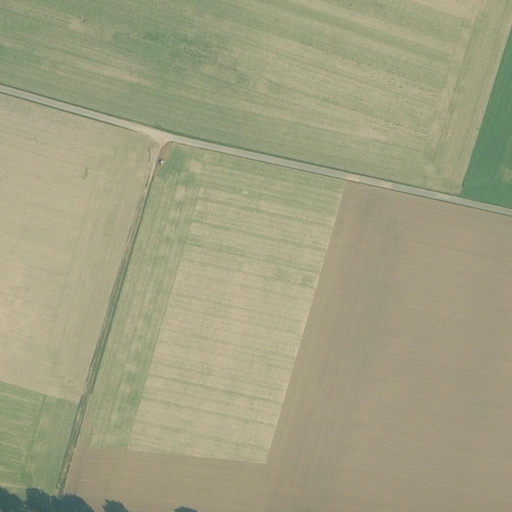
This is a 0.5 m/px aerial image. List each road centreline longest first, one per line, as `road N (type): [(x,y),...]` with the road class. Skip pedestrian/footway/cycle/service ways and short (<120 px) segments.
road 1 (track): [(511,214),(161,136),(0,90)]
road 2 (track): [(53,511),(161,136)]
